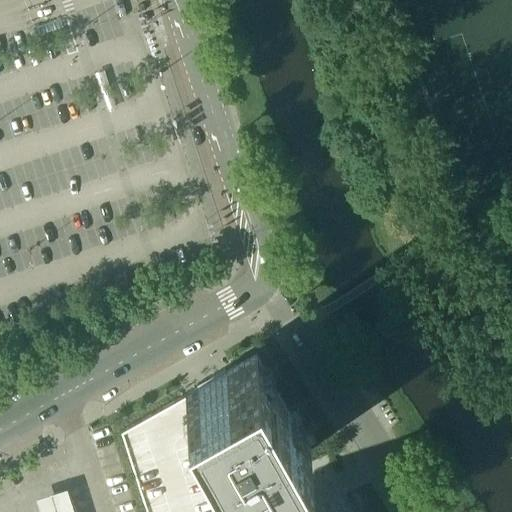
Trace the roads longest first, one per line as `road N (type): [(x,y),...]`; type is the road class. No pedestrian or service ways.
road 1 (tertiary): [(0,429),(250,290),(258,273)]
road 2 (residential): [(419,511),(258,273)]
road 3 (tertiary): [(258,273),(259,248),(175,0)]
